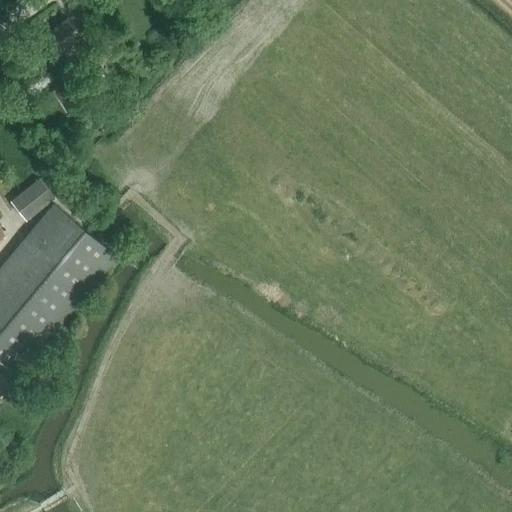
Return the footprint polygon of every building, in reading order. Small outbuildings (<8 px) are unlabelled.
[(68,19),(48,33),(30,46),(52,77),(71,64),(68,59),(84,47),(81,42),(83,40),(68,19)] [(111,54),(101,41),(78,57),(88,71),(111,54)] [(71,108),(57,88),(46,95),(60,116),(71,108)] [(54,197),(39,177),(10,201),(25,220),(54,197)] [(0,361),(17,375),(116,256),(53,203),(0,267),(0,361)]
